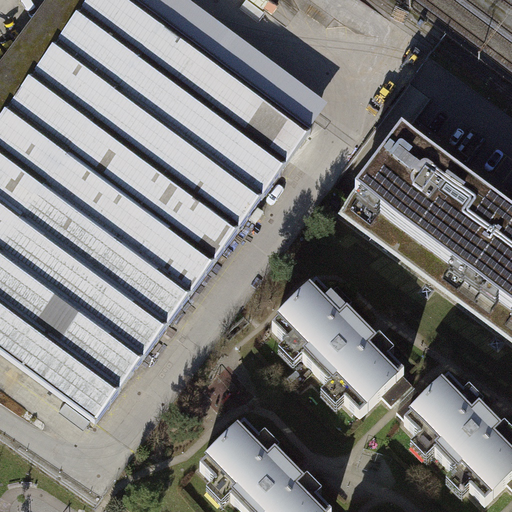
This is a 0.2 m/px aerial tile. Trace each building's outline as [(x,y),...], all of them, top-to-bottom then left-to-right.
[(87,0),(0,118),(0,366),(89,432),(324,114),(167,0),(87,0)] [(511,216),(471,186),(404,137),(345,217),(511,341),(511,216)] [(360,422),(405,378),(318,290),(273,334),(360,422)] [(485,509),(511,482),(511,446),(450,383),(405,426),(485,509)] [(325,511),(246,429),(202,472),(240,511),(325,511)]
